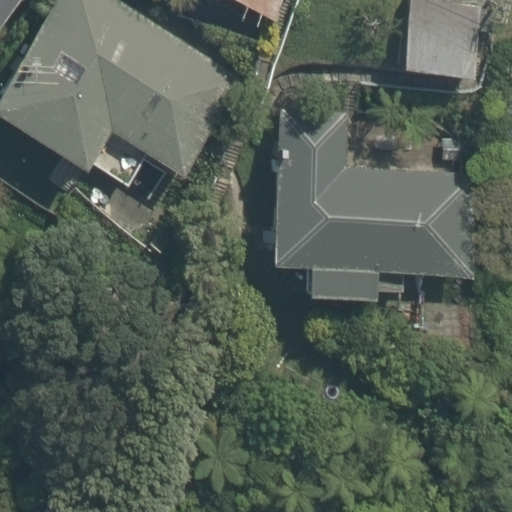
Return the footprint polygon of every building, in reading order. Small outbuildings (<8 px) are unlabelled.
[(50,0),(0,116),(0,141),(94,183),(111,144),(189,178),(246,48),(135,0),(50,0)] [(0,0),(0,45),(33,0),(0,0)] [(226,0),(272,20),(281,0),(226,0)] [(479,19),(410,15),(405,92),(474,97),(479,19)] [(511,90),(479,97),(498,193),(511,190),(511,90)] [(340,177),(342,125),(282,123),(276,287),(314,288),(313,320),(378,323),(379,296),(468,299),(472,182),(340,177)]
